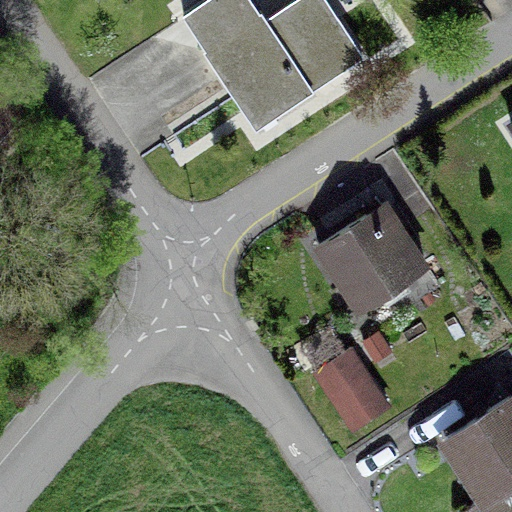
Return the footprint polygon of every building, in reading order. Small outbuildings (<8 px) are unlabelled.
[(253,0),(199,0),(183,11),(256,124),(362,55),(326,0),(293,0),(266,18),(253,0)] [(0,127),(30,96),(0,67),(0,127)] [(399,307),(437,282),(384,200),(318,243),(359,305),(385,287),(399,307)] [(386,402),(364,369),(331,391),(353,424),(386,402)] [(511,392),(511,391),(411,456),(447,511),(469,511),(511,484),(511,392)]
